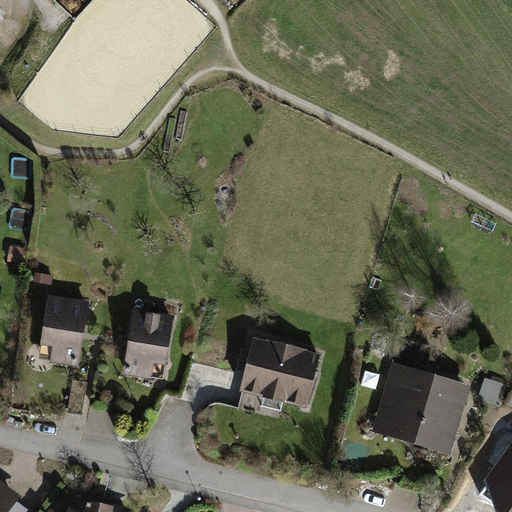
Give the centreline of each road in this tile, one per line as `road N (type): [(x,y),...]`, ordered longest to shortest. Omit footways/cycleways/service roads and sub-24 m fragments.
road 1 (track): [(241,74),(511,217)]
road 2 (residential): [(353,511),(101,450),(79,452)]
